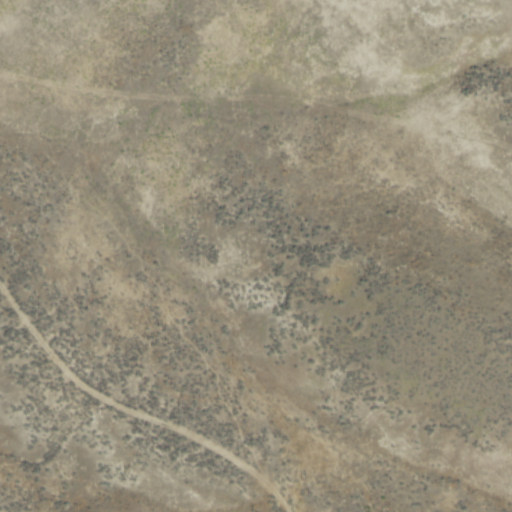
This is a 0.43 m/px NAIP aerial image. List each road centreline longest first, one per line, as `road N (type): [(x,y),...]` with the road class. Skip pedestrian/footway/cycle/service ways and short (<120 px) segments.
road 1 (track): [(511,147),(262,95),(161,97),(0,73)]
road 2 (track): [(289,511),(243,463),(72,377),(0,283)]
